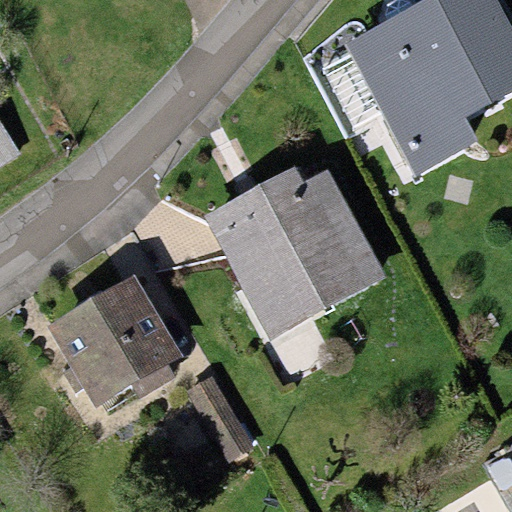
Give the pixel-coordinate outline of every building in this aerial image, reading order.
[(511,33),(494,0),(466,0),(357,57),(420,179),(474,151),(464,131),(511,106),(511,33)] [(0,120),(0,167),(21,154),(0,120)] [(297,186),(214,230),(278,351),(385,295),(330,192),(306,205),(297,186)] [(138,299),(57,342),(99,419),(180,376),(138,299)] [(209,389),(190,400),(228,465),(246,454),(209,389)]
